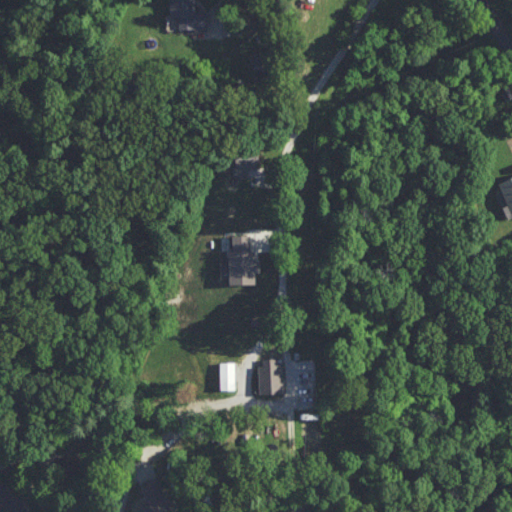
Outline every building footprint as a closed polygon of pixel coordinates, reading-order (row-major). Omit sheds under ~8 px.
[(194,9),(193,0),(168,0),(169,16),(178,16),(179,29),(207,27),(206,8),(194,9)] [(234,175),(248,175),(248,166),(258,166),(258,149),(235,149),(234,175)] [(511,175),(499,182),(511,210),(511,175)] [(232,234),(233,249),(229,249),(230,283),(256,283),(256,271),(261,271),(261,259),(255,259),(254,250),(251,250),(251,234),(232,234)] [(236,389),(235,361),(220,361),(221,389),(236,389)] [(258,365),(259,393),(283,392),(282,364),(258,365)] [(139,505),(141,511),(172,511),(161,475),(140,481),(147,503),(139,505)] [(314,502),(315,511),(334,511),(332,498),(314,502)]
